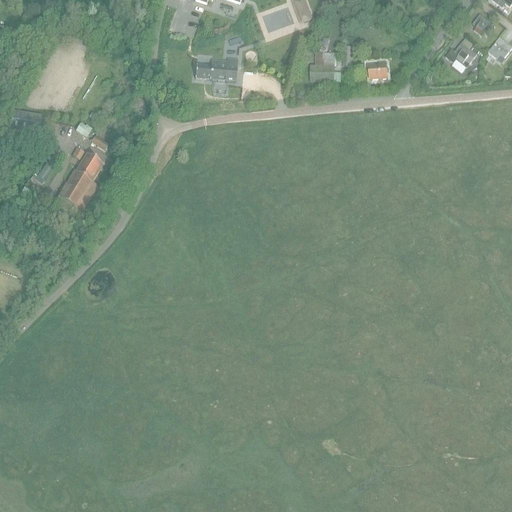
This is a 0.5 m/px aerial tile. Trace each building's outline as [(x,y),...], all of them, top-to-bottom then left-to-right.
[(299,21),(300,25),(308,23),(312,21),(304,0),(299,0),(292,3),(299,21)] [(511,0),(492,0),(492,1),(496,4),(503,9),(506,6),(510,9),(511,6),(511,0)] [(477,29),(474,33),(481,38),(484,35),(488,37),(494,29),(480,17),(473,26),(477,29)] [(500,40),(488,54),(497,61),(500,57),(504,60),(511,49),(500,40)] [(451,51),(445,59),(453,66),(456,62),(462,66),(467,69),(470,66),(470,65),(476,57),(479,53),(472,47),(469,51),(462,46),(455,54),(451,51)] [(342,68),(348,69),(351,49),(344,49),(342,68)] [(195,80),(209,81),(235,84),(238,60),(227,59),(226,63),(211,62),(211,68),(196,67),(195,80)] [(369,68),(370,82),(387,80),(386,64),(379,65),(379,67),(369,68)] [(334,68),(310,68),(310,84),(334,84),(340,84),(340,74),(334,74),(334,68)] [(12,113),(9,130),(39,135),(42,118),(12,113)] [(85,128),(66,115),(60,122),(69,127),(68,128),(86,140),(92,131),(86,127),(85,128)] [(91,143),(91,144),(104,153),(108,147),(95,138),(93,141),(91,140),(89,142),(91,143)] [(72,158),(79,162),(84,154),(76,149),(72,158)] [(92,184),(102,166),(86,156),(76,173),(74,172),(54,204),(70,214),(78,219),(95,191),(103,197),(106,193),(97,188),(98,187),(92,184)] [(33,195),(28,202),(37,209),(42,202),(34,196),(48,176),(39,170),(25,189),(33,195)]
